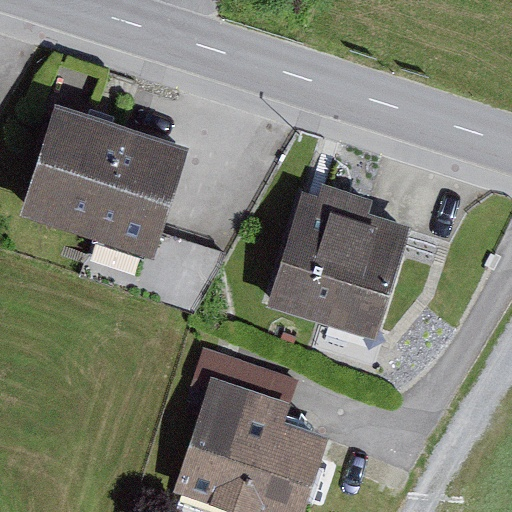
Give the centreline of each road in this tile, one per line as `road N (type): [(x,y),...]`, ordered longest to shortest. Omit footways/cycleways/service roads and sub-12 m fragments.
road 1 (secondary): [(50,0),(511,146)]
road 2 (track): [(511,360),(420,511)]
